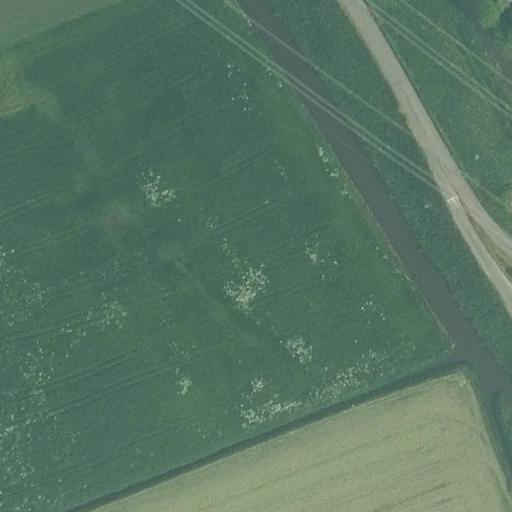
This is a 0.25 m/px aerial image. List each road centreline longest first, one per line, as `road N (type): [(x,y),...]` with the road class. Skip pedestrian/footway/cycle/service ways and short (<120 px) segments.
road 1 (unclassified): [(440,163),(350,0)]
road 2 (unclassified): [(440,163),(465,229),(511,300)]
